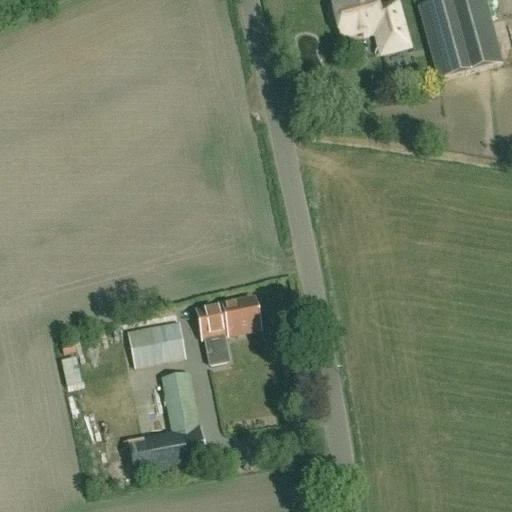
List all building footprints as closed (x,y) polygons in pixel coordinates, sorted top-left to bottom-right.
[(376,11),(373,0),(356,0),(357,2),(332,9),(333,11),(331,15),(333,23),(337,25),(341,40),(362,34),(364,39),(376,36),(381,56),(408,49),(396,6),(376,11)] [(438,83),(499,66),(502,66),(483,0),(454,0),(418,10),(438,83)] [(230,339),(260,333),(253,302),(197,315),(204,344),(229,338),(230,339)] [(129,338),(136,374),(186,363),(176,315),(105,330),(107,342),(129,338)] [(173,433),(197,428),(188,377),(163,381),(173,433)]
